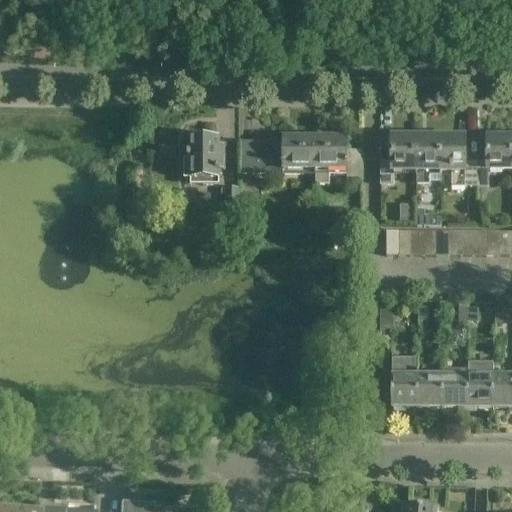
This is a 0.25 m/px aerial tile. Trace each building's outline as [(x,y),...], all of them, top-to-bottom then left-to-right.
[(316,174),(316,173),(315,140),(285,140),(285,145),(285,178),(316,178),(316,174)] [(362,183),(362,155),(348,155),(349,140),(315,140),(316,173),(330,173),(330,178),(348,178),(348,183),(362,183)] [(393,174),(417,174),(418,141),(393,140),(393,164),(381,164),(381,187),(393,187),(393,174)] [(440,140),(431,140),(418,141),(417,174),(417,188),(430,187),(430,174),(441,174),(440,140)] [(452,190),(477,190),(476,164),(465,164),(465,141),(440,140),(441,174),(452,174),(452,190)] [(488,172),(511,172),(511,142),(511,140),(488,141),(488,164),(480,164),(476,164),(477,190),(480,190),(488,190),(488,172)] [(184,162),(184,182),(203,182),(203,188),(219,188),(219,171),(224,171),(224,151),(219,151),(219,142),(191,142),(191,162),(184,162)] [(239,177),(285,178),(285,145),(239,144),(239,177)] [(227,192),(227,215),(239,215),(239,192),(227,192)] [(441,220),(425,220),(425,213),(418,213),(418,230),(441,230),(441,220)] [(399,260),(399,235),(386,234),(386,260),(399,260)] [(412,235),(399,235),(399,260),(412,260),(412,235)] [(424,235),(412,235),(412,260),(424,260),(424,235)] [(431,235),(424,235),(424,260),(437,260),(437,235),(431,235)] [(449,235),(437,235),(437,260),(448,260),(449,235)] [(461,235),(449,235),(448,260),(461,260),(461,235)] [(474,235),(461,235),(461,260),(473,260),(474,235)] [(486,235),(474,235),(473,260),(486,260),(486,235)] [(498,235),(486,235),(486,260),(498,260),(498,235)] [(511,235),(498,235),(498,260),(511,261),(511,235)] [(393,333),(393,310),(380,310),(380,333),(393,333)] [(429,310),(428,310),(418,310),(418,324),(429,324),(429,310)] [(459,325),(468,325),(468,311),(459,311),(459,325)] [(478,325),(478,311),(468,311),(468,325),(478,325)] [(417,412),(418,378),(418,362),(392,362),(392,379),(391,411),(394,411),(394,414),(406,414),(406,411),(417,412)] [(468,412),(492,412),(493,379),(493,365),(468,365),(468,373),(468,412)] [(443,412),(468,412),(468,373),(443,373),(443,378),(443,412)] [(417,412),(418,412),(431,412),(443,412),(443,378),(418,378),(417,412)] [(492,412),(494,412),(511,412),(511,378),(493,379),(492,412)]
